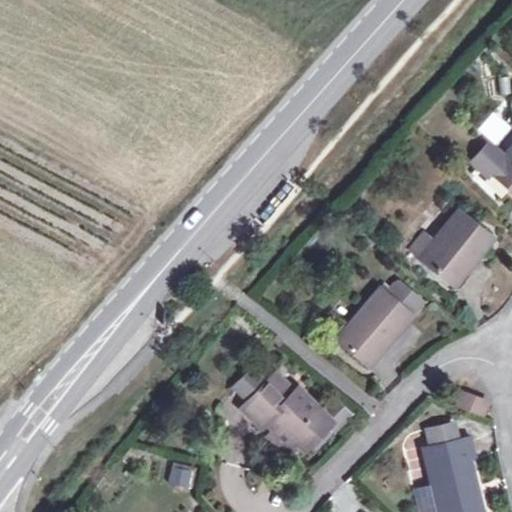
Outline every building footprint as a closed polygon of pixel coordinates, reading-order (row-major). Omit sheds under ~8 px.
[(511,146),(489,172),(511,192),(511,146)] [(489,238),(457,210),(433,240),(419,258),(452,284),(489,238)] [(409,250),(419,258),(433,240),(423,232),(409,250)] [(410,316),(378,289),(335,340),(362,363),(382,338),(388,342),(410,316)] [(293,395),(275,378),(244,410),(262,427),(270,421),(275,426),(266,436),(287,455),(297,445),(303,450),(330,421),(298,390),(293,395)] [(484,416),(490,398),(458,389),(453,407),(484,416)] [(467,440),(423,451),(438,511),(479,511),(467,459),(472,458),(467,440)] [(171,462),(168,483),(191,486),(194,466),(171,462)]
